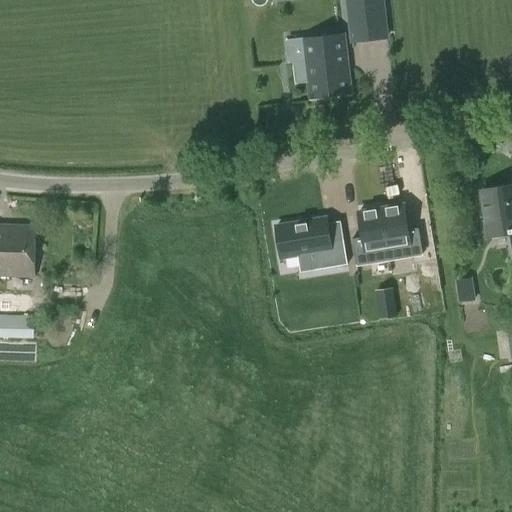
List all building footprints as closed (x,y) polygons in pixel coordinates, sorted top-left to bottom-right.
[(340,0),(331,1),(334,23),(373,20),(371,0),(340,0)] [(256,73),(260,95),(298,90),(287,27),(248,33),(253,53),(245,54),(250,74),(256,73)] [(511,238),(511,187),(482,192),(489,237),(511,234),(511,238)] [(403,206),(380,210),(386,248),(420,242),(417,228),(407,230),(403,206)] [(386,248),(380,210),(357,214),(361,238),(351,240),(353,254),(386,248)] [(329,244),(325,220),(275,228),(281,259),(317,253),(320,272),(347,267),(343,242),(329,244)] [(0,275),(34,277),(35,226),(0,225),(0,275)] [(475,301),(472,278),(455,280),(459,303),(475,301)] [(0,338),(33,339),(33,317),(0,316),(0,338)]
